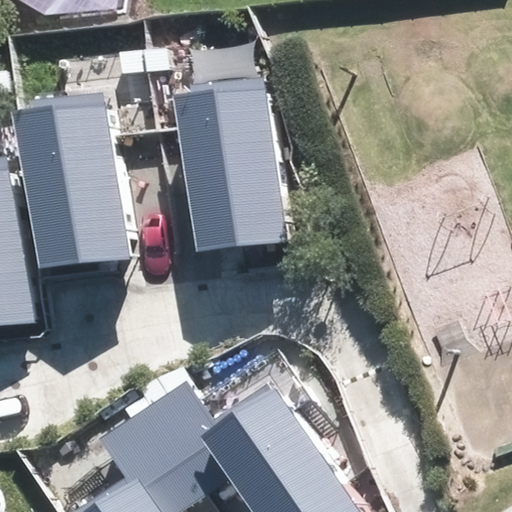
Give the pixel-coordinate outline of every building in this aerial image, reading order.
[(258,61),(170,89),(220,249),(308,221),(258,61)] [(140,93),(53,121),(103,280),(191,253),(140,93)] [(10,135),(0,138),(0,313),(61,295),(10,135)] [(286,511),(216,399),(138,447),(178,511),(286,511)] [(119,511),(96,474),(35,511),(119,511)]
